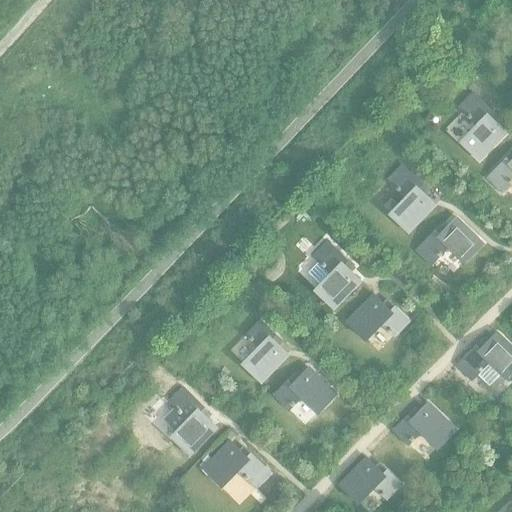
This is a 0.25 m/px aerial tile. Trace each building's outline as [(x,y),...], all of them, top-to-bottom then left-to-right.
[(472,92),(458,107),(477,126),(460,143),(479,161),(506,133),(495,121),(498,118),(472,92)] [(492,173),(486,178),(501,193),(507,187),(511,182),(511,153),(492,173)] [(402,165),(387,180),(406,198),(390,215),(408,233),(435,205),(424,194),(427,190),(402,165)] [(421,245),(416,250),(431,265),(436,260),(449,247),(466,263),(483,245),(455,218),(444,229),(440,225),(421,245)] [(318,262),(308,272),(321,285),(315,291),(333,309),(360,281),(349,270),(353,266),(333,247),(328,242),(313,257),(318,262)] [(409,321),(389,302),(385,305),(374,294),(346,322),(365,340),(381,323),(394,336),(409,321)] [(288,355),(277,344),(280,340),(261,321),(246,336),(259,348),(243,365),(261,383),(288,355)] [(481,340),(457,365),(471,380),(477,374),(489,385),(501,373),(506,378),(511,371),(511,347),(496,332),(485,344),(481,340)] [(336,395),(308,367),(297,379),(293,375),(274,395),(289,410),(302,397),(318,413),(336,395)] [(174,408),(164,418),(177,431),(171,438),(189,456),(217,428),(205,416),(209,413),(189,393),(183,387),(168,402),(174,408)] [(455,430),(427,402),(416,414),(413,410),(393,430),(408,445),(421,432),(438,448),(455,430)] [(230,441),(203,469),(221,486),(227,480),(240,493),(250,483),(256,489),(271,474),(265,468),(245,448),(241,452),(230,441)] [(401,484),(381,465),(378,468),(366,457),(339,485),(357,503),(373,486),(386,499),(401,484)]
